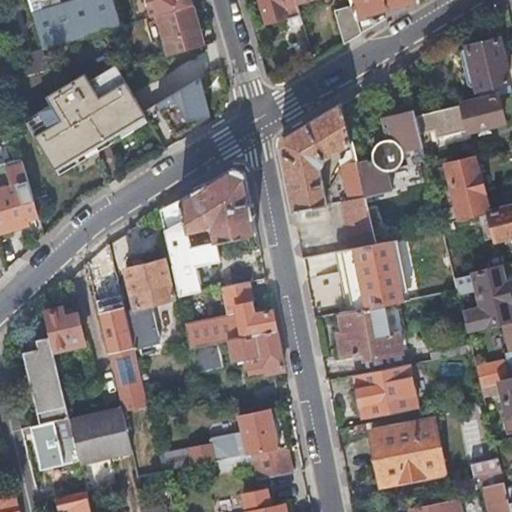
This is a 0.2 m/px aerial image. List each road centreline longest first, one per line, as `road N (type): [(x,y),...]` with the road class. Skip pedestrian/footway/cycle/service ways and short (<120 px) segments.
road 1 (residential): [(255,131),(332,511)]
road 2 (tertiary): [(255,131),(96,227),(0,311)]
road 3 (tertiary): [(468,0),(255,131)]
road 4 (residential): [(223,0),(255,131)]
road 5 (residential): [(0,386),(29,511)]
